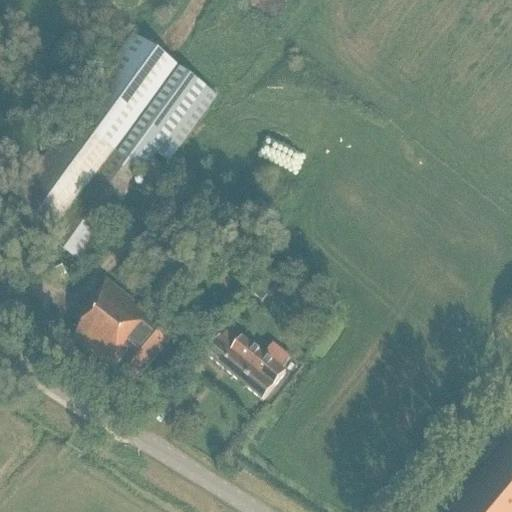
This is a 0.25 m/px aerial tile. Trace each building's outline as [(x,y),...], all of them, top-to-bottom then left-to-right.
[(86,267),(102,244),(96,239),(143,174),(150,179),(209,98),(131,42),(8,210),(86,267)] [(155,258),(164,246),(150,236),(141,248),(155,258)] [(251,295),(259,301),(274,284),(266,277),(251,295)] [(179,330),(161,315),(161,316),(143,302),(138,308),(106,283),(75,322),(82,328),(72,342),(132,388),(179,330)] [(285,376),(280,372),(291,359),(274,346),(263,358),(242,341),(234,350),(219,339),(205,356),(263,403),(285,376)] [(207,360),(200,369),(214,380),(221,371),(207,360)] [(511,511),(511,440),(450,511),(511,511)]
